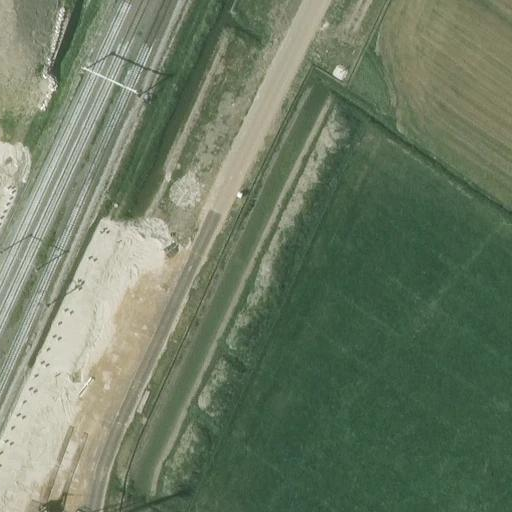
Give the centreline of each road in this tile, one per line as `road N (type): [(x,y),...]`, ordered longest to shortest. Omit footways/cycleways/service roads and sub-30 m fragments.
road 1 (track): [(93,511),(109,446),(218,203)]
road 2 (track): [(0,183),(84,0)]
